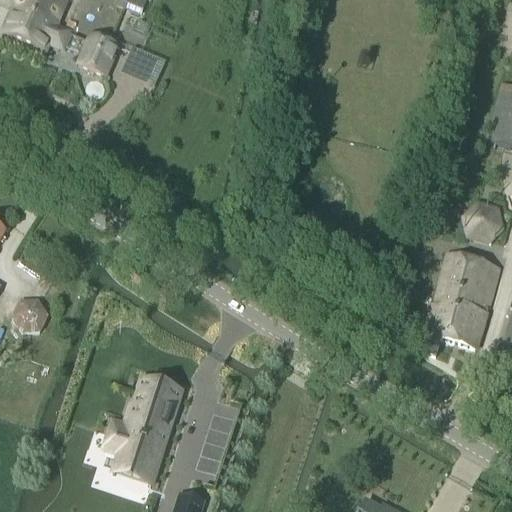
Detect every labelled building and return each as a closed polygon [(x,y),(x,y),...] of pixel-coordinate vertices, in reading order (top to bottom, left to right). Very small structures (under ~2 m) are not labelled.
[(49,46),(65,53),(72,38),(55,31),(68,0),(17,0),(1,38),(45,56),(49,46)] [(120,0),(117,8),(139,18),(146,3),(139,0),(120,0)] [(72,38),(65,53),(82,60),(78,68),(104,80),(116,50),(91,39),(88,45),(72,38)] [(156,88),(167,63),(133,48),(122,74),(156,88)] [(501,87),(484,145),(511,152),(511,89),(511,90),(501,87)] [(267,128),(282,131),(288,102),(273,99),(267,128)] [(482,199),(458,222),(486,251),(510,228),(482,199)] [(474,353),(475,353),(487,313),(498,272),(447,258),(434,309),(430,308),(418,354),(435,360),(440,342),(474,353)] [(49,320),(38,304),(19,305),(11,322),(21,338),(40,337),(49,320)] [(511,313),(499,357),(511,360),(511,313)] [(174,341),(204,349),(208,334),(178,326),(174,341)] [(92,368),(78,400),(98,409),(112,378),(92,368)] [(179,396),(141,384),(134,407),(129,405),(122,429),(111,425),(102,454),(117,459),(111,477),(150,489),(179,396)] [(198,511),(201,505),(178,498),(173,511),(198,511)]
